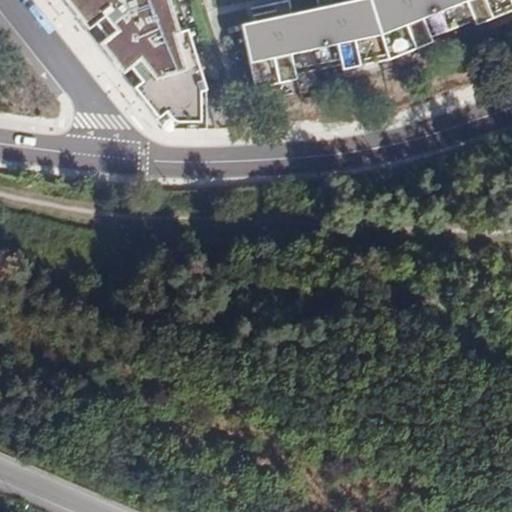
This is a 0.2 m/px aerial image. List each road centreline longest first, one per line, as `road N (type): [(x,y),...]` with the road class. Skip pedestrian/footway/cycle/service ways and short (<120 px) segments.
road 1 (track): [(511,232),(117,217),(0,193)]
road 2 (motorway): [(462,511),(0,297)]
road 3 (tertiary): [(511,105),(350,153),(105,156)]
road 4 (motorway): [(0,343),(362,511)]
road 5 (residential): [(105,156),(94,113),(4,0)]
